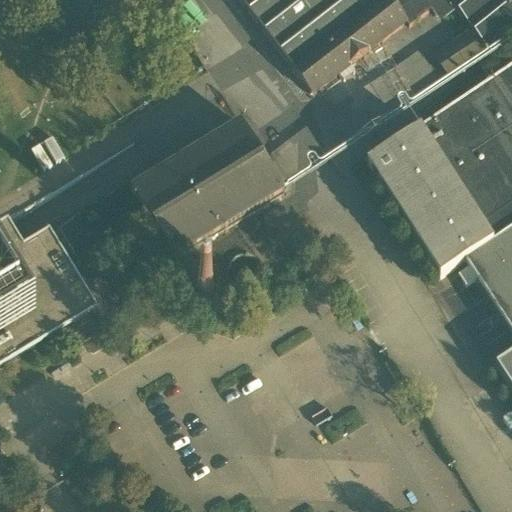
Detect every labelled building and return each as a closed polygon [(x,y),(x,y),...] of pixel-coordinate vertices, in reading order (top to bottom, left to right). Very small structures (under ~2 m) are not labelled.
[(511,0),(234,0),(311,99),(405,27),(386,3),(390,0),(419,0),(431,15),(430,16),(434,21),(445,23),(456,15),(470,35),(486,56),(511,35),(511,0)] [(409,32),(430,16),(431,15),(419,0),(390,0),(386,3),(405,27),(409,32)] [(449,84),(486,56),(470,35),(433,62),(449,84)] [(511,73),(419,134),(367,168),(440,282),(465,266),(511,338),(511,357),(496,368),(511,393),(511,73)] [(131,195),(174,265),(284,198),(241,128),(131,195)] [(53,141),(43,146),(56,168),(66,163),(53,141)] [(44,176),(52,171),(39,149),(30,154),(44,176)] [(0,371),(97,312),(49,233),(24,249),(8,223),(0,227),(0,371)] [(247,291),(257,284),(259,273),(253,264),(242,261),(232,267),(230,278),(236,288),(247,291)] [(203,309),(209,308),(212,302),(210,295),(204,292),(198,294),(195,300),(197,306),(203,309)] [(270,433),(350,394),(323,339),(243,378),(270,433)] [(127,461),(191,429),(172,392),(108,424),(127,461)] [(187,496),(392,505),(394,463),(189,455),(187,496)]
